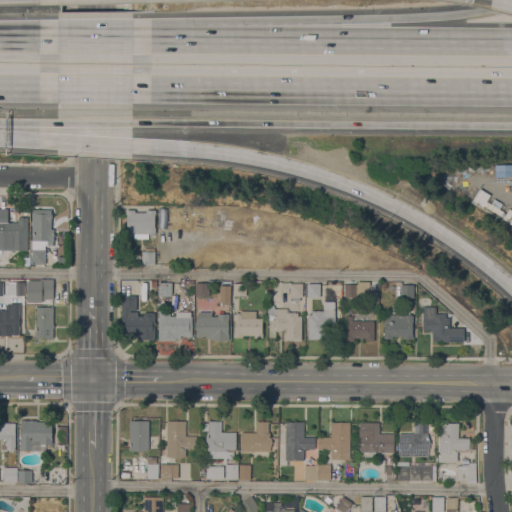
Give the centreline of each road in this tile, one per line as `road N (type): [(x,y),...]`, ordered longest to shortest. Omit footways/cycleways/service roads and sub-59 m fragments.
road 1 (motorway): [(0,137),(215,152),(316,173),(385,199),(511,285)]
road 2 (motorway): [(0,87),(511,90)]
road 3 (secondary): [(490,384),(162,380)]
road 4 (motorway): [(511,41),(207,38)]
road 5 (motorway): [(0,130),(275,124)]
road 6 (motorway): [(466,13),(207,38)]
road 7 (motorway): [(275,124),(511,124)]
road 8 (motorway): [(207,38),(0,37)]
road 9 (secondary): [(94,311),(96,158)]
